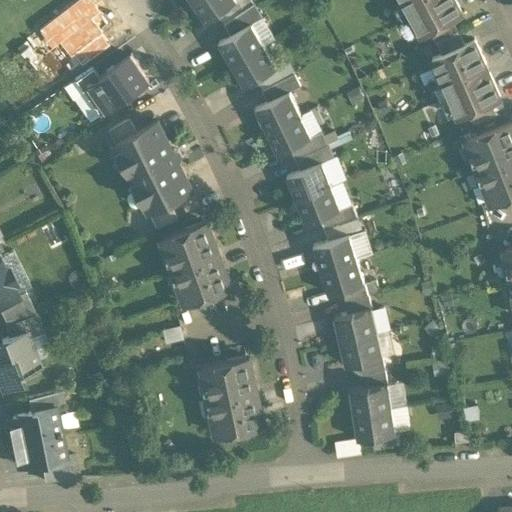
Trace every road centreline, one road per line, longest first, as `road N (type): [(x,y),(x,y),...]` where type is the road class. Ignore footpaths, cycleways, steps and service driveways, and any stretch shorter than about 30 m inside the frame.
road 1 (residential): [(124,0),(193,106),(247,218),(287,354),(304,478)]
road 2 (residential): [(304,478),(0,499)]
road 3 (residential): [(511,471),(304,478)]
